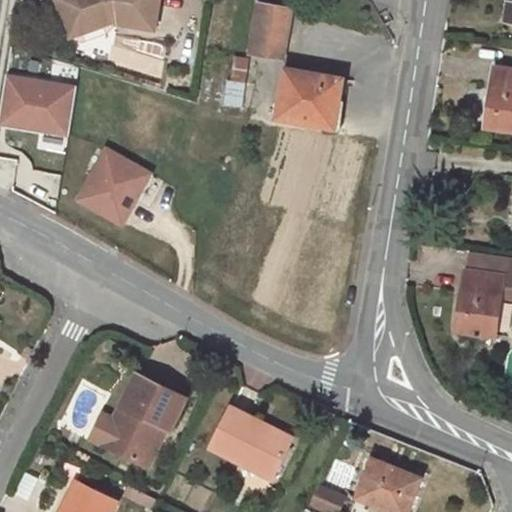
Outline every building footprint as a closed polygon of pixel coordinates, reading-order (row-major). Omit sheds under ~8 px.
[(160,0),(56,0),(70,38),(110,23),(155,29),(160,0)] [(292,10),(259,4),(251,53),(283,59),(292,10)] [(250,57),(233,56),(230,80),(246,82),(250,57)] [(511,130),(511,70),(495,68),(487,127),(511,130)] [(343,79),(286,69),(278,118),(335,127),(343,79)] [(76,86),(6,75),(0,111),(0,127),(67,139),(76,86)] [(242,107),(246,82),(230,80),(227,80),(223,105),(242,107)] [(153,172),(104,145),(74,201),(123,227),(153,172)] [(496,337),(501,296),(511,297),(511,262),(475,256),(473,272),(466,271),(457,331),(496,337)] [(109,340),(105,337),(100,347),(104,349),(109,340)] [(120,346),(109,340),(104,349),(116,355),(120,346)] [(125,348),(120,346),(116,355),(121,357),(125,348)] [(187,398),(138,372),(113,421),(122,426),(111,449),(148,467),(167,429),(170,431),(187,398)] [(261,421),(232,407),(211,448),(273,478),(291,441),(267,430),(265,434),(256,430),(259,425),(261,421)] [(111,449),(122,426),(113,421),(102,444),(111,449)] [(267,430),(259,425),(256,430),(265,434),(267,430)] [(421,478),(373,458),(359,495),(375,501),(374,504),(395,511),(396,511),(398,507),(408,511),(421,478)] [(112,511),(117,502),(79,482),(64,511),(112,511)] [(338,511),(345,498),(319,487),(312,504),(330,511),(338,511)]
